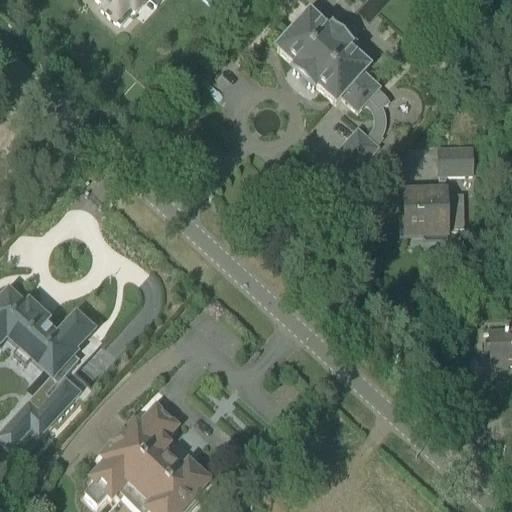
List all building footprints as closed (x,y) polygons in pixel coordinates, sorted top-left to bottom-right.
[(96,0),(94,3),(102,11),(100,14),(104,18),(105,19),(109,23),(115,28),(115,27),(118,30),(131,16),(133,17),(147,2),(145,1),(145,0),(96,0)] [(290,39),(276,54),(295,71),(292,75),(313,94),(316,90),(335,107),(340,102),(356,116),(364,108),(368,112),(369,139),(366,142),(362,139),(357,134),(322,173),(342,191),(377,152),(374,150),(378,146),(381,143),(379,142),(382,139),(383,135),(384,131),(385,127),(384,123),(384,119),(382,115),(381,111),(387,107),(387,106),(382,100),(381,99),(376,95),(378,93),(362,78),(367,72),(348,55),(352,51),(331,32),(327,36),(308,18),(306,21),(303,18),(294,28),(297,31),(290,39)] [(471,179),(471,153),(437,154),(437,180),(471,179)] [(463,197),(445,198),(445,196),(419,196),(419,202),(403,202),(403,218),(403,238),(405,238),(405,237),(444,236),(444,237),(446,237),(446,233),(463,233),(463,197)] [(0,350),(0,348),(5,343),(17,354),(12,360),(24,371),(30,365),(49,383),(55,389),(54,390),(55,392),(46,402),(44,400),(38,408),(32,402),(0,436),(0,446),(19,464),(78,399),(79,398),(63,383),(77,367),(72,363),(74,360),(71,358),(90,338),(91,337),(95,332),(79,317),(55,343),(41,331),(45,326),(27,310),(23,314),(7,299),(0,306),(0,350)] [(505,332),(505,335),(490,335),(491,367),(494,367),(494,370),(506,369),(506,366),(511,366),(511,325),(506,326),(506,332),(505,332)] [(93,487),(82,499),(95,511),(106,499),(109,502),(112,499),(118,504),(110,511),(190,511),(195,507),(191,503),(206,486),(186,468),(182,473),(163,456),(167,451),(161,445),(174,431),(154,413),(137,432),(135,435),(131,431),(133,428),(132,428),(100,463),(105,468),(90,484),(93,487)] [(336,511),(317,501),(311,511),(336,511)]
